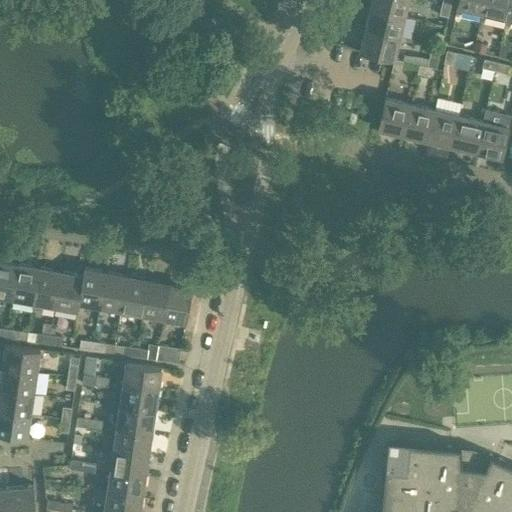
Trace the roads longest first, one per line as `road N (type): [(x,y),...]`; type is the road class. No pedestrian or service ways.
road 1 (residential): [(237,251),(177,511)]
road 2 (residential): [(266,71),(230,127),(221,165),(237,251)]
road 3 (residential): [(237,251),(251,228),(267,146),(266,71)]
